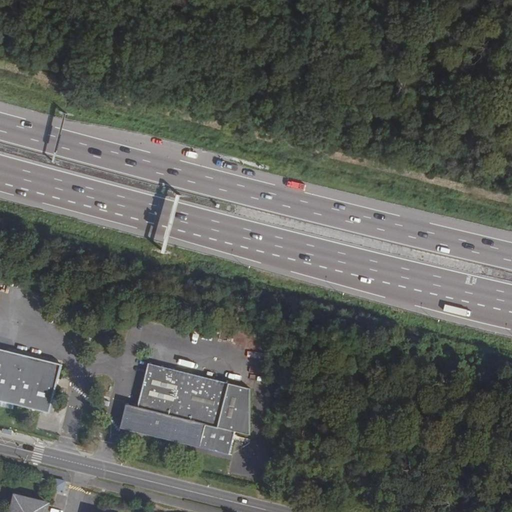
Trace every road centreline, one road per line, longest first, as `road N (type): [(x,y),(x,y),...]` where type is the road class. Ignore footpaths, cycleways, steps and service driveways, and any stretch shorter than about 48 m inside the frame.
road 1 (motorway): [(0,169),(511,303)]
road 2 (motorway): [(511,255),(0,125)]
road 3 (secondary): [(274,511),(82,465)]
